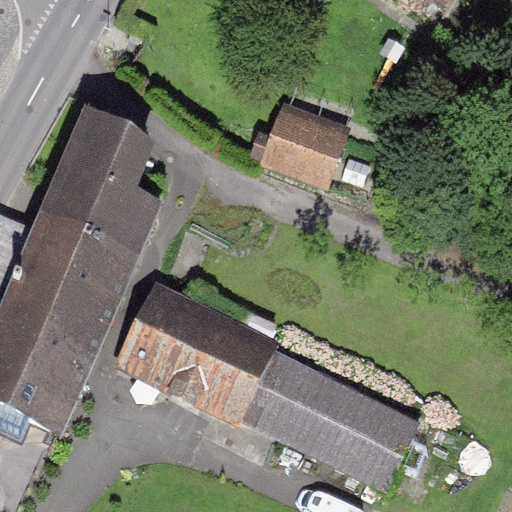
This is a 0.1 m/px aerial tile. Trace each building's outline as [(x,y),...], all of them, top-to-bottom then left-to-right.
[(449,0),(395,0),(434,25),(449,0)] [(353,134),(286,109),(262,171),(329,196),(353,134)] [(0,315),(10,320),(0,340),(0,413),(52,437),(129,263),(134,255),(143,258),(161,215),(153,212),(165,187),(139,177),(148,156),(92,124),(37,255),(0,239),(0,315)] [(445,432),(168,294),(128,374),(404,511),(445,432)] [(0,511),(19,511),(52,437),(0,413),(0,511)]
